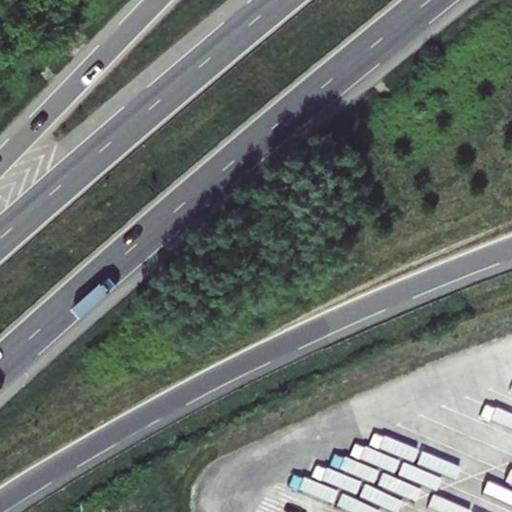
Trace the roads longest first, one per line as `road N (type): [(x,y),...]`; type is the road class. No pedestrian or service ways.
road 1 (motorway): [(0,502),(202,383),(511,247)]
road 2 (motorway): [(0,365),(430,0)]
road 3 (motorway): [(279,0),(0,237)]
road 4 (unknown): [(218,511),(247,467),(326,426),(511,357)]
road 5 (motorway): [(156,0),(0,162)]
